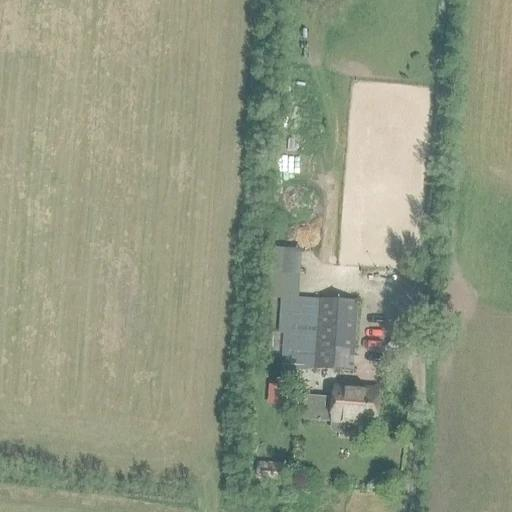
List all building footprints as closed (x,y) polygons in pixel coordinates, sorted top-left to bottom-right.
[(265,297),(281,298),(283,249),(267,248),(265,297)] [(292,373),(315,371),(353,374),(359,306),(321,303),(297,300),(292,373)] [(281,387),(269,386),(268,402),(280,403),(281,387)] [(375,427),(378,396),(336,392),(334,405),(307,403),(307,399),(307,398),(305,422),(332,424),(332,431),(334,434),(350,436),(353,433),(354,425),(375,427)] [(280,466),(256,464),(255,480),(279,482),(280,466)]
